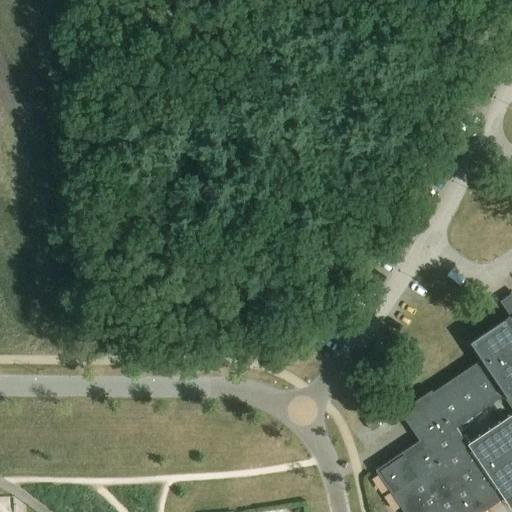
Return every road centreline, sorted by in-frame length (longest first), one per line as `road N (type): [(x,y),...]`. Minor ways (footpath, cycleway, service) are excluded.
road 1 (residential): [(303,415),(422,244),(511,73)]
road 2 (unclassified): [(0,388),(253,390),(303,415)]
